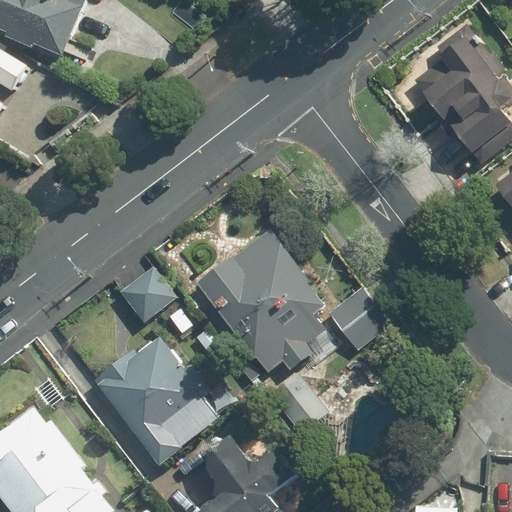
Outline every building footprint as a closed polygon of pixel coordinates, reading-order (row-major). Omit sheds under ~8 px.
[(0,0),(0,29),(70,62),(98,0),(0,0)] [(511,80),(510,82),(469,26),(441,46),(449,58),(422,78),(453,120),(467,110),(476,122),(464,131),(482,155),(510,134),(511,136),(511,80)] [(0,128),(13,104),(0,96),(0,83),(20,94),(36,65),(0,45),(0,43),(1,42),(0,41),(0,128)] [(315,341),(333,327),(323,314),(337,303),(276,224),(204,280),(275,372),(290,360),(297,370),(322,351),(315,341)] [(189,337),(205,324),(157,264),(125,289),(150,322),(167,309),(189,337)] [(368,284),(335,312),(366,350),(399,323),(368,284)] [(194,368),(168,333),(103,382),(166,466),(239,411),(202,362),(194,368)] [(335,411),(303,373),(276,395),(307,434),(335,411)] [(112,498),(117,495),(104,478),(100,482),(89,468),(94,465),(59,418),(55,422),(41,403),(0,435),(0,489),(17,511),(78,511),(79,511),(122,511),(112,498)] [(237,489),(207,511),(294,511),(280,494),(308,471),(288,445),(264,464),(233,426),(205,448),(237,489)]
